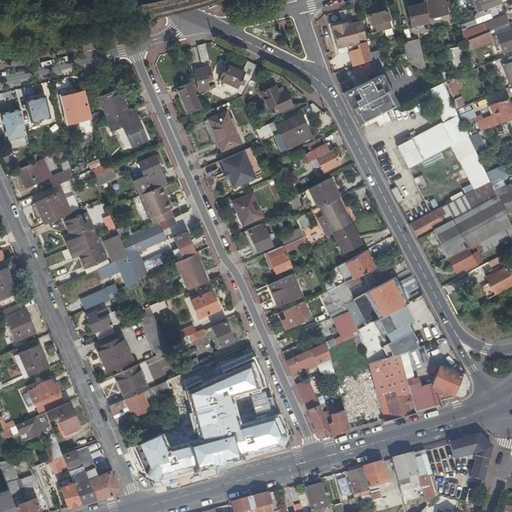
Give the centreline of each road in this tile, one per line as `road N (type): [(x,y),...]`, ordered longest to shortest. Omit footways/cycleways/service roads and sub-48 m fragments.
road 1 (residential): [(137,47),(314,459)]
road 2 (residential): [(137,508),(0,191)]
road 3 (secondary): [(454,333),(326,87)]
road 4 (primary): [(497,408),(314,459)]
road 5 (primary): [(314,459),(137,508)]
road 6 (residential): [(0,79),(137,47)]
road 7 (secondary): [(326,87),(218,26)]
